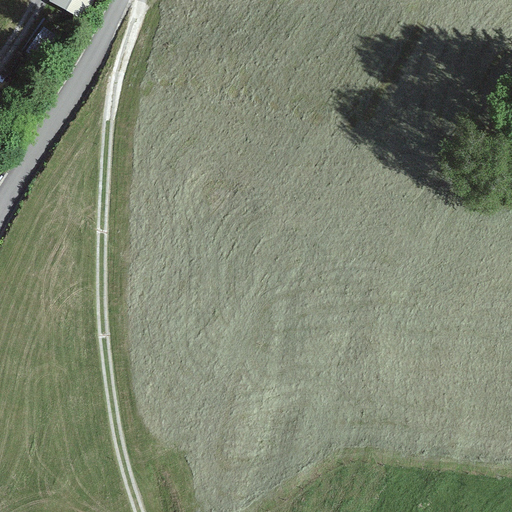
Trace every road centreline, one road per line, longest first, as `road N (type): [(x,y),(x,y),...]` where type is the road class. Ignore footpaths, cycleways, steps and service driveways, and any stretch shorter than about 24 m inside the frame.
road 1 (track): [(139,511),(113,415),(102,235),(109,120),(140,0)]
road 2 (unclassified): [(126,0),(0,208)]
